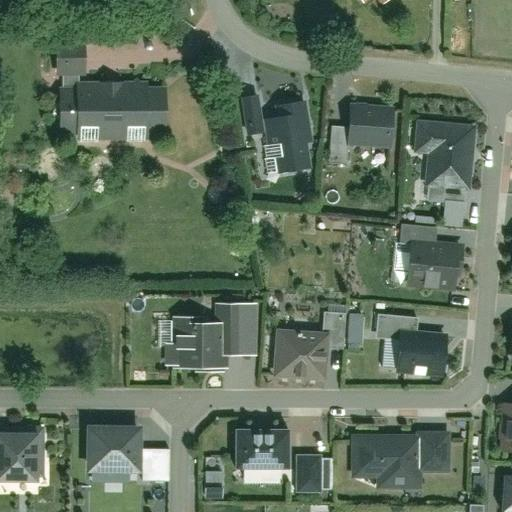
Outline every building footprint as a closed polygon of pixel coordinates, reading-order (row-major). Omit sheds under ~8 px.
[(358,0),(364,7),(373,0),(379,11),(394,0),(358,0)] [(59,66),(59,90),(60,141),(146,141),(164,137),(166,92),(150,87),(85,87),(85,66),(59,66)] [(275,121),(260,123),(266,177),(308,172),(301,103),(273,106),(275,121)] [(392,149),(394,114),(350,113),(349,147),(392,149)] [(477,129),(420,123),(417,154),(428,155),(426,190),(469,194),(477,129)] [(461,255),(412,251),(408,287),(457,291),(461,255)] [(255,356),(254,309),(214,310),(214,328),(173,329),(174,372),(221,372),(221,357),(255,356)] [(275,383),(325,385),(327,336),(276,335),(275,383)] [(449,345),(402,340),(398,371),(445,377),(449,345)] [(511,407),(501,407),(500,458),(511,457),(511,407)] [(137,433),(85,434),(86,479),(137,478),(137,433)] [(286,434),(233,434),(235,476),(286,474),(286,434)] [(450,438),(416,439),(417,473),(450,473),(450,438)] [(416,439),(354,440),(355,482),(381,481),(381,488),(418,488),(417,473),(416,439)] [(37,441),(0,440),(0,484),(38,485),(37,441)] [(322,458),(297,459),(298,497),(322,496),(322,458)] [(511,511),(511,481),(503,482),(502,511),(511,511)]
